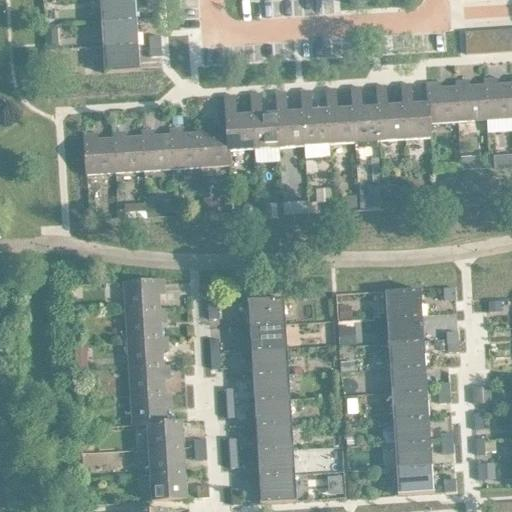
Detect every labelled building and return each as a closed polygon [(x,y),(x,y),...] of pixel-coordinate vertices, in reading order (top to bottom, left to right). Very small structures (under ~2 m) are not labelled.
[(100,0),(102,21),(137,19),(136,0),(100,0)] [(102,21),(104,46),(139,44),(137,19),(102,21)] [(511,29),(501,30),(502,52),(511,51),(511,29)] [(501,30),(489,31),(491,53),(502,52),(501,30)] [(478,31),(466,32),(467,54),(479,54),(478,31)] [(489,31),(478,31),(479,54),(491,53),(489,31)] [(150,36),(150,47),(161,46),(160,36),(150,36)] [(139,44),(104,46),(105,71),(104,71),(105,73),(141,71),(141,69),(140,69),(139,44)] [(161,46),(150,47),(151,57),(162,57),(161,46)] [(484,80),(485,85),(487,120),(511,118),(511,83),(498,84),(497,79),(484,80)] [(456,82),(456,87),(459,122),(487,120),(485,85),(469,86),(469,81),(456,82)] [(427,83),(428,104),(429,104),(430,124),(431,124),(459,122),(456,87),(441,88),(441,83),(427,83)] [(401,85),(403,105),(405,140),(430,139),(432,139),(431,124),(430,124),(429,104),(428,104),(413,105),(412,84),(401,85)] [(376,86),(378,107),(380,142),(405,140),(403,105),(388,106),(386,86),(376,86)] [(351,88),(353,108),(355,143),(380,142),(378,107),(363,108),(361,87),(351,88)] [(326,89),(328,110),(330,145),(355,143),(353,108),(337,109),(336,89),(326,89)] [(301,91),(302,112),(303,111),(305,147),(330,145),(328,110),(312,111),(311,90),(301,91)] [(276,93),(277,113),(278,113),(280,148),(305,147),(303,111),(302,112),(287,112),(286,92),(276,93)] [(251,94),(252,115),(255,150),(280,148),(278,113),(277,113),(262,114),(261,94),(251,94)] [(225,96),(227,131),(228,131),(229,151),(230,151),(255,150),(252,115),(237,116),(236,95),(225,96)] [(183,116),(173,116),(173,125),(183,125),(183,116)] [(198,127),(199,133),(201,168),(229,166),(229,167),(231,167),(230,151),(229,151),(228,131),(227,131),(212,132),(211,127),(198,127)] [(170,129),(170,134),(171,134),(173,170),(201,168),(199,133),(183,134),(183,129),(170,129)] [(142,131),(142,136),(145,171),(173,170),(171,134),(170,134),(155,135),(155,130),(142,131)] [(113,133),(114,138),(116,173),(145,171),(142,136),(127,137),(126,132),(113,133)] [(114,138),(98,139),(98,134),(86,135),(85,134),(84,134),(87,176),(88,176),(88,175),(116,173),(114,138)] [(511,155),(495,156),(495,169),(511,167),(511,155)] [(472,157),(462,157),(463,170),(473,169),(472,157)] [(357,196),(346,196),(346,210),(358,209),(357,196)] [(382,196),(361,197),(361,212),(383,211),(382,196)] [(218,201),(205,201),(205,213),(218,213),(218,201)] [(308,201),(299,202),(300,215),(309,214),(308,201)] [(333,201),(318,202),(318,212),(333,211),(333,201)] [(244,207),(244,212),(248,216),(253,216),(257,213),(257,207),(253,203),(248,203),(244,207)] [(147,204),(126,204),(126,219),(147,219),(147,204)] [(265,205),(259,205),(259,219),(272,218),(272,211),(265,205)] [(157,207),(148,207),(148,219),(157,218),(157,207)] [(124,283),(125,312),(161,309),(160,294),(165,293),(164,281),(165,281),(164,280),(123,282),(123,283),(124,283)] [(445,289),(445,301),(456,300),(455,288),(445,289)] [(386,294),(388,319),(423,316),(422,291),(423,291),(423,290),(386,292),(386,294)] [(249,302),(250,327),(286,325),(284,300),(285,300),(285,299),(248,301),(248,302),(249,302)] [(502,302),(490,302),(490,313),(502,312),(502,302)] [(209,303),(210,319),(218,319),(217,303),(209,303)] [(353,306),(341,306),(341,320),(353,319),(353,306)] [(125,312),(127,340),(162,338),(162,337),(161,322),(166,322),(166,309),(161,309),(125,312)] [(388,319),(389,344),(425,341),(423,316),(388,319)] [(250,327),(252,352),(287,350),(286,325),(250,327)] [(356,327),(340,328),(341,347),(357,346),(356,327)] [(447,333),(448,343),(459,343),(458,332),(447,333)] [(127,340),(129,368),(164,366),(163,350),(168,350),(167,337),(162,337),(162,338),(127,340)] [(211,340),(212,355),(220,354),(219,339),(211,340)] [(389,344),(391,369),(426,367),(425,341),(389,344)] [(459,343),(448,343),(449,354),(459,353),(459,343)] [(252,352),(253,377),(289,375),(287,350),(252,352)] [(220,354),(212,355),(213,369),(221,369),(220,354)] [(88,359),(76,359),(77,370),(88,370),(88,359)] [(356,362),(341,362),(341,372),(356,371),(356,362)] [(129,368),(130,397),(166,394),(165,379),(170,378),(169,366),(164,366),(129,368)] [(391,369),(393,394),(428,392),(426,367),(391,369)] [(253,377),(255,402),(290,400),(289,375),(253,377)] [(438,384),(439,394),(450,393),(449,383),(438,384)] [(491,403),(490,387),(482,388),(483,404),(491,403)] [(226,389),(227,404),(235,404),(234,389),(226,389)] [(393,394),(394,419),(429,417),(428,392),(393,394)] [(450,393),(439,394),(440,404),(450,404),(450,393)] [(132,426),(147,425),(147,424),(167,423),(166,407),(172,407),(171,394),(166,394),(130,397),(132,425),(132,426)] [(358,399),(348,399),(349,414),(359,414),(358,399)] [(255,402),(256,428),(292,425),(290,400),(255,402)] [(235,404),(227,404),(228,419),(236,418),(235,404)] [(475,414),(476,430),(484,430),(483,414),(475,414)] [(394,419),(396,444),(431,442),(429,417),(394,419)] [(147,424),(147,425),(148,450),(184,448),(182,423),(183,423),(183,422),(167,423),(147,424)] [(256,428),(258,453),(293,450),(292,425),(256,428)] [(442,434),(442,444),(453,444),(452,433),(442,434)] [(195,440),(195,450),(206,450),(205,439),(195,440)] [(229,440),(230,454),(238,454),(237,439),(229,440)] [(477,439),(478,455),(486,455),(485,439),(477,439)] [(396,444),(397,469),(433,467),(431,442),(396,444)] [(453,444),(442,444),(443,455),(454,454),(453,444)] [(148,450),(150,475),(185,473),(184,448),(148,450)] [(206,450),(195,450),(196,461),(207,460),(206,450)] [(258,453),(259,478),(295,476),(293,450),(258,453)] [(238,454),(230,454),(231,469),(239,468),(238,454)] [(478,464),(479,481),(487,480),(486,464),(478,464)] [(433,467),(397,469),(399,494),(398,494),(398,496),(435,493),(435,492),(434,492),(433,467)] [(185,473),(150,475),(151,500),(151,502),(188,499),(188,498),(187,498),(185,473)] [(295,476),(259,478),(261,503),(260,503),(260,504),(297,502),(297,501),(296,501),(295,476)] [(445,480),(445,493),(456,492),(455,480),(445,480)] [(197,486),(198,499),(209,498),(208,485),(197,486)] [(241,505),(240,489),(232,490),(233,506),(241,505)] [(507,511),(507,503),(495,504),(495,511),(507,511)]
